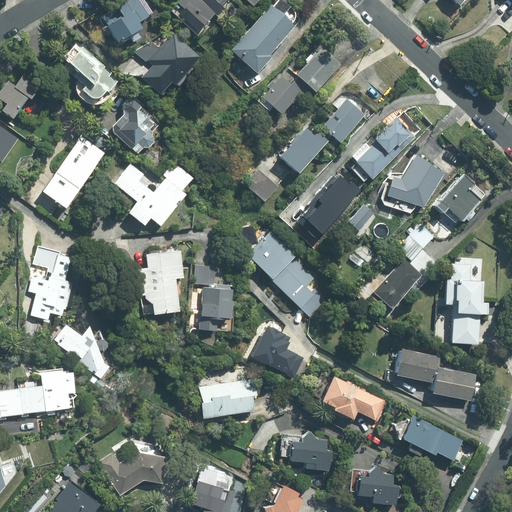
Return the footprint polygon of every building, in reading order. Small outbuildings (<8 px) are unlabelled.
[(149,16),(139,0),(127,0),(99,16),(104,24),(101,26),(111,44),(137,29),(134,24),(149,16)] [(175,0),(166,8),(195,39),(223,14),(212,3),(215,0),(175,0)] [(277,0),(272,5),(269,3),(226,51),(252,75),(268,57),(266,55),(301,16),(282,0),(277,0)] [(196,58),(170,32),(130,71),(153,95),(166,82),(169,85),(196,58)] [(117,81),(75,41),(56,62),(75,80),(100,104),(109,94),(107,92),(117,81)] [(279,75),(256,100),(276,118),(297,94),(302,98),(309,91),(311,93),(337,65),(316,46),(285,80),(279,75)] [(0,112),(9,119),(24,98),(26,100),(40,80),(24,69),(12,86),(5,80),(0,86),(0,103),(2,105),(0,107),(0,112)] [(149,144),(150,137),(148,134),(157,126),(128,96),(116,108),(122,113),(106,128),(132,155),(140,147),(143,150),(149,144)] [(362,115),(343,98),(317,127),(335,143),(362,115)] [(368,178),(413,137),(397,120),(352,161),(368,178)] [(84,128),(79,135),(40,190),(60,205),(52,217),(63,225),(70,215),(64,211),(78,191),(76,189),(101,154),(88,145),(94,136),(84,128)] [(294,173),(323,141),(310,129),(306,133),(301,128),(275,156),(289,169),(294,173)] [(0,159),(14,139),(0,129),(0,159)] [(432,138),(420,151),(446,175),(458,162),(432,138)] [(275,156),(271,153),(242,185),(260,201),(289,169),(275,156)] [(419,209),(442,173),(413,155),(399,178),(388,175),(383,201),(419,209)] [(127,163),(110,183),(133,202),(124,212),(141,225),(146,219),(156,227),(182,195),(179,193),(190,180),(172,166),(161,179),(145,165),(138,173),(127,163)] [(340,170),(299,213),(318,231),(359,188),(340,170)] [(489,192),(465,170),(431,206),(455,228),(489,192)] [(364,206),(361,203),(344,222),(355,232),(376,209),(368,201),(364,206)] [(266,231),(243,253),(306,317),(324,299),(314,288),(310,292),(305,286),(311,280),(290,258),(292,257),(266,231)] [(59,251),(35,246),(25,290),(33,292),(28,314),(46,319),(48,312),(59,315),(67,281),(63,280),(68,258),(58,255),(59,251)] [(178,251),(143,255),(144,267),(135,268),(139,303),(147,302),(149,315),(178,311),(174,280),(181,279),(178,251)] [(415,294),(427,281),(407,262),(402,257),(370,292),(389,309),(408,288),(415,294)] [(479,303),(481,259),(452,258),(452,265),(448,264),(448,280),(442,280),(441,304),(451,304),(449,344),(475,345),(476,314),(482,314),(482,303),(479,303)] [(213,266),(192,264),(190,285),(199,285),(196,330),(214,332),(215,318),(226,319),(229,284),(212,283),(213,266)] [(265,317),(246,355),(291,378),(300,360),(282,350),(286,341),(279,337),(284,327),(265,317)] [(107,367),(98,360),(84,326),(79,335),(58,321),(44,341),(99,378),(107,367)] [(397,351),(392,375),(430,382),(427,394),(468,402),(473,376),(434,368),(436,358),(397,351)] [(199,418),(249,411),(247,396),(253,396),(249,365),(192,373),(199,418)] [(42,384),(0,388),(0,418),(71,411),(66,369),(40,372),(42,384)] [(342,383),(319,372),(307,397),(331,408),(330,412),(349,421),(353,413),(375,423),(386,400),(343,380),(342,383)] [(409,416),(398,440),(407,445),(404,451),(417,457),(420,451),(431,456),(433,452),(452,461),(461,440),(409,416)] [(309,433),(280,433),(280,462),(308,462),(308,470),(326,470),(326,451),(321,451),(321,439),(309,439),(309,433)] [(161,484),(165,455),(133,451),(120,460),(113,449),(95,462),(119,497),(141,482),(161,484)] [(198,464),(187,499),(201,503),(200,507),(216,511),(224,511),(233,483),(213,477),(216,470),(198,464)] [(367,470),(348,469),(347,492),(355,493),(355,496),(369,497),(369,503),(392,505),(393,485),(389,485),(390,474),(380,474),(373,466),(367,470)] [(71,483),(47,511),(91,511),(98,504),(71,483)] [(292,511),(301,492),(280,484),(272,504),(260,508),(260,511),(292,511)] [(39,511),(50,501),(41,493),(24,511),(39,511)]
